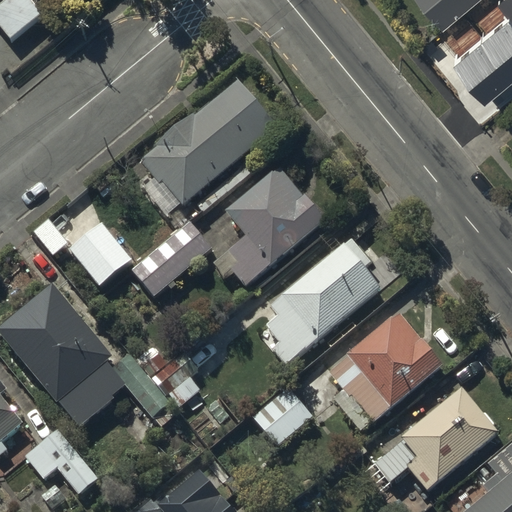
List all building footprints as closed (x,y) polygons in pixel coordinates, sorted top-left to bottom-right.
[(34,0),(2,0),(0,2),(0,25),(11,38),(44,11),(34,0)] [(423,0),(443,24),(472,0),(423,0)] [(508,33),(473,62),(496,88),(491,92),(505,108),(511,102),(511,8),(511,7),(497,20),(508,33)] [(182,201),(184,203),(279,126),(240,79),(143,158),(157,175),(142,187),(164,215),(182,201)] [(248,286),(326,219),(281,165),(229,209),(248,233),(214,260),(225,273),(232,267),(248,286)] [(51,219),(35,231),(54,255),(69,243),(51,219)] [(133,259),(102,221),(70,248),(101,286),(133,259)] [(212,246),(191,221),(134,271),(156,295),(168,284),(172,288),(177,284),(173,280),(212,246)] [(383,286),(346,242),(272,305),(279,313),(266,324),(280,341),(272,347),(286,364),(306,347),(308,349),(383,286)] [(54,283),(0,326),(0,330),(58,400),(59,399),(82,426),(116,398),(113,395),(126,384),(161,428),(179,414),(129,354),(119,362),(54,283)] [(346,385),(374,421),(418,387),(415,384),(442,364),(401,312),(348,354),(350,356),(330,372),(342,387),(346,385)] [(153,346),(137,359),(151,377),(167,364),(153,346)] [(200,370),(186,352),(152,377),(167,396),(170,394),(180,407),(201,390),(191,377),(200,370)] [(289,386),(253,416),(279,446),(314,417),(289,386)] [(499,429),(462,386),(403,437),(405,439),(376,464),(391,481),(409,466),(429,489),(499,429)] [(0,455),(8,449),(1,440),(24,421),(0,391),(0,455)] [(61,428),(26,455),(45,479),(59,467),(79,493),(100,478),(61,428)] [(489,492),(464,511),(511,511),(511,454),(494,469),(497,473),(483,485),(489,492)] [(230,511),(204,480),(165,511),(230,511)]
